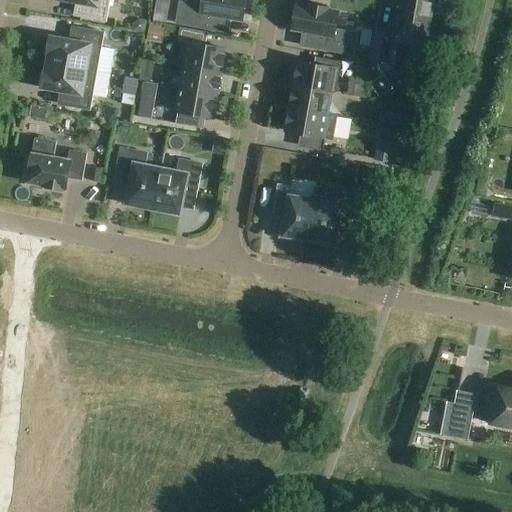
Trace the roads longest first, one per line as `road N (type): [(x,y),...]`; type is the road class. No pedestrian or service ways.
road 1 (residential): [(511,321),(222,265)]
road 2 (residential): [(0,502),(28,227)]
road 3 (residential): [(222,265),(272,0)]
road 4 (residential): [(222,265),(28,227)]
